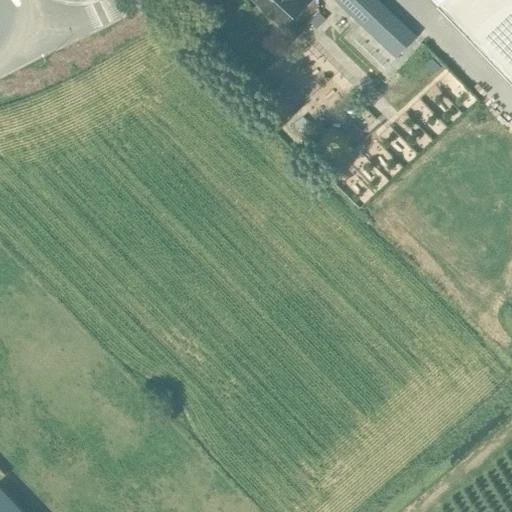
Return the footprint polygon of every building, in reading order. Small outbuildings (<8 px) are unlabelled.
[(305,3),(302,1),(303,0),(254,0),(283,27),(305,3)] [(378,0),(336,0),(397,57),(416,36),(378,0)] [(511,0),(432,0),(511,83),(511,0)] [(385,70),(375,82),(394,99),(404,87),(385,70)] [(336,128),(352,145),(380,120),(363,102),(336,128)] [(23,511),(0,487),(0,511),(23,511)]
